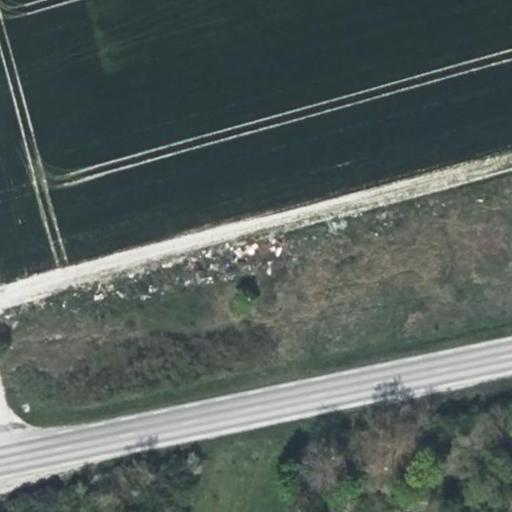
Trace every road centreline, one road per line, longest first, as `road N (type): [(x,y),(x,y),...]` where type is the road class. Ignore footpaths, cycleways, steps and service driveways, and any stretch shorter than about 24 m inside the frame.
road 1 (track): [(0,304),(511,159)]
road 2 (primary): [(0,459),(511,354)]
